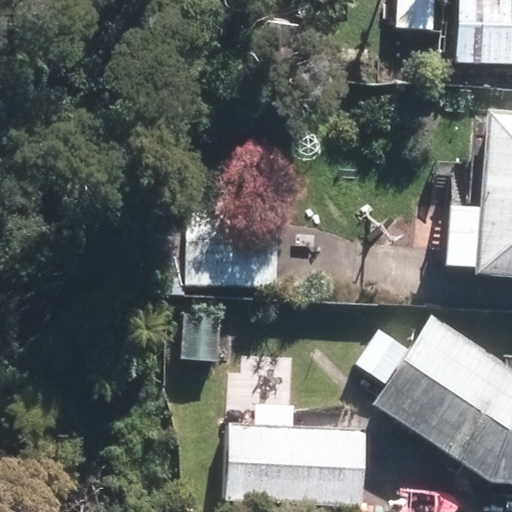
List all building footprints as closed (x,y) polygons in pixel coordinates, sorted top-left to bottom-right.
[(511,0),(465,0),(463,56),(511,58),(511,0)] [(371,41),(318,39),(317,68),(370,69),(371,41)] [(511,113),(489,112),(478,256),(511,258),(511,113)] [(269,201),(194,199),(191,275),(267,277),(269,201)] [(183,306),(178,362),(219,366),(224,310),(183,306)] [(511,473),(511,371),(432,318),(377,398),(489,473),(511,473)] [(254,398),(253,420),(229,418),(225,496),(360,503),(364,426),(295,422),(296,400),(254,398)]
